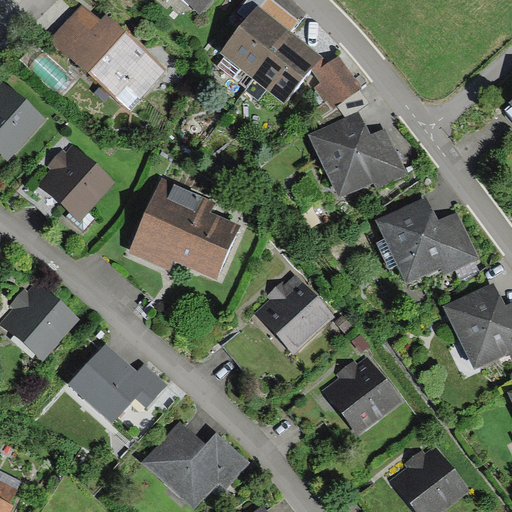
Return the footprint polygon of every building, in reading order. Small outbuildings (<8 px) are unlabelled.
[(211,0),(182,0),(199,15),(211,0)] [(272,0),(246,0),(239,10),(250,18),(222,52),(284,101),(311,68),(320,56),(290,32),(299,22),(272,0)] [(84,5),(51,40),(131,111),(169,71),(105,11),(99,18),(84,5)] [(361,87),(338,57),(329,63),(320,56),(311,68),(322,83),(315,87),(324,101),(327,99),(332,107),(361,87)] [(46,121),(4,81),(0,85),(0,153),(8,161),(46,121)] [(359,109),(308,133),(339,198),(376,181),(379,188),(408,174),(386,128),(372,134),(359,109)] [(116,183),(72,145),(38,183),(70,212),(66,216),(83,232),(95,218),(89,213),(116,183)] [(214,203),(162,179),(128,252),(169,271),(175,259),(217,278),(241,227),(209,212),(214,203)] [(428,195),(376,219),(406,281),(443,264),(448,272),(476,259),(454,214),(440,220),(428,195)] [(336,316),(298,275),(287,285),(284,282),(269,295),(273,299),(258,313),(295,353),(336,316)] [(25,286),(8,304),(12,308),(0,322),(0,325),(42,363),(81,318),(38,279),(29,290),(25,286)] [(496,286),(444,310),(474,372),(511,354),(511,355),(511,309),(508,311),(496,286)] [(134,370),(104,344),(69,383),(116,423),(135,401),(146,410),(168,384),(141,361),(134,370)] [(398,405),(364,360),(322,391),(355,437),(398,405)] [(202,448),(178,427),(143,465),(192,508),(215,483),(223,490),(248,462),(216,433),(202,448)] [(423,450),(405,464),(407,466),(390,479),(415,511),(441,511),(470,491),(436,445),(425,453),(423,450)] [(0,511),(7,511),(18,489),(0,480),(0,511)]
